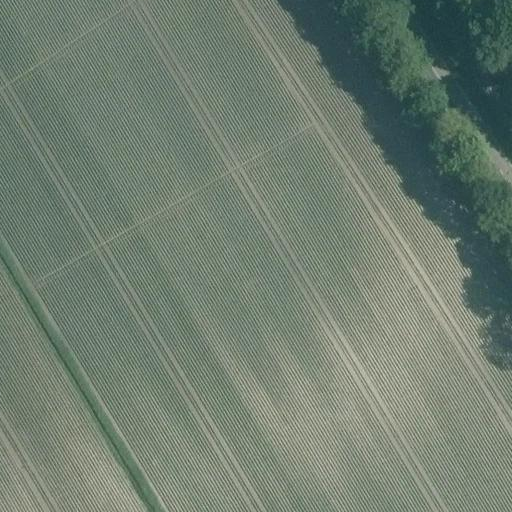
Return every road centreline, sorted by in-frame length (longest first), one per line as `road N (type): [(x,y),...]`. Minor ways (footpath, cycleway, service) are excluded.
road 1 (secondary): [(511,191),(385,0)]
road 2 (unclassified): [(511,125),(428,0)]
